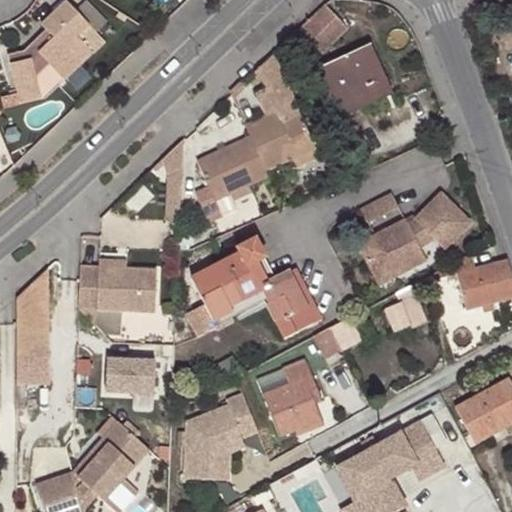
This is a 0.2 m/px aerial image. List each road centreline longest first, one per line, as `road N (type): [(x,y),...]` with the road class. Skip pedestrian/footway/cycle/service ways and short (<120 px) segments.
road 1 (tertiary): [(261,0),(0,242)]
road 2 (residential): [(296,234),(480,131)]
road 3 (residential): [(511,345),(337,435)]
road 4 (tertiary): [(439,0),(480,131)]
